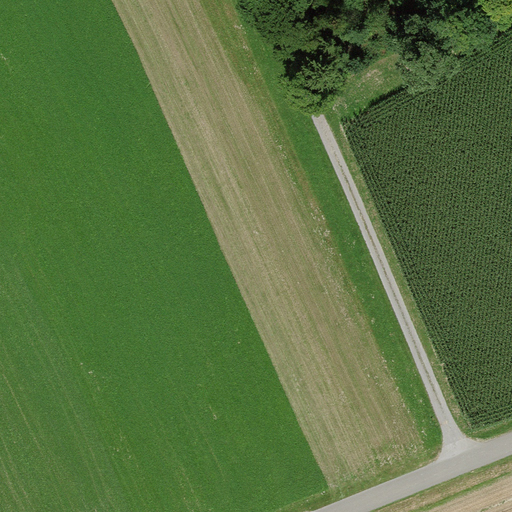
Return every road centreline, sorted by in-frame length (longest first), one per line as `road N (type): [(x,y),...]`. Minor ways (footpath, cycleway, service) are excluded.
road 1 (track): [(465,465),(270,0)]
road 2 (unclassified): [(511,445),(355,511)]
